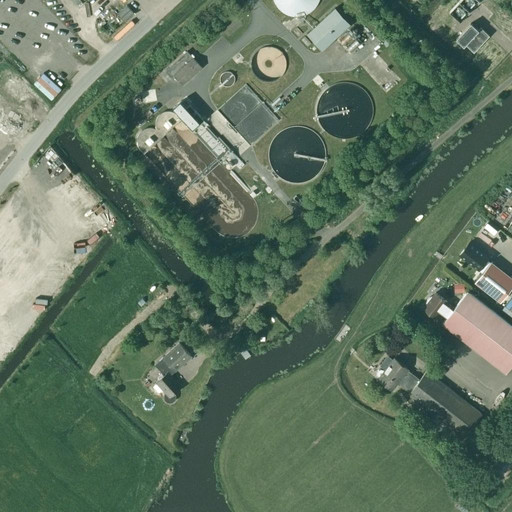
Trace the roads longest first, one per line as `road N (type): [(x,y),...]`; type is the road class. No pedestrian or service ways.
road 1 (unclassified): [(0,184),(85,79),(172,0)]
road 2 (unclassified): [(325,238),(511,79)]
